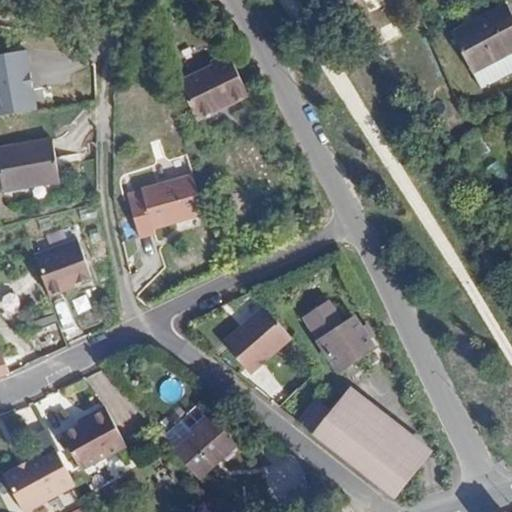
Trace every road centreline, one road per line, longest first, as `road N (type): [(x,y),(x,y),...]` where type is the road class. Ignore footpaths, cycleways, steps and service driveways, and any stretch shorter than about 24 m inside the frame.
road 1 (unclassified): [(492,500),(355,224)]
road 2 (residential): [(383,511),(151,317)]
road 3 (track): [(111,49),(103,72),(105,203),(138,324)]
road 4 (unclassified): [(355,224),(234,0)]
road 5 (residential): [(355,224),(151,317)]
road 6 (residential): [(151,317),(0,393)]
